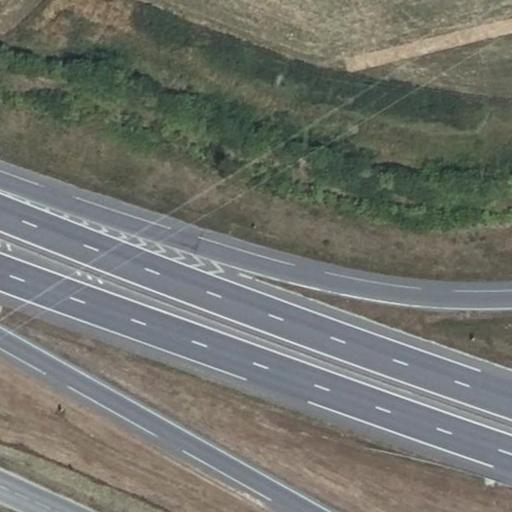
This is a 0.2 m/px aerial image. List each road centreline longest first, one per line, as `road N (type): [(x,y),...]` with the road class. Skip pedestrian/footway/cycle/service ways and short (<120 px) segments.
road 1 (motorway): [(511,399),(201,292),(0,212)]
road 2 (motorway): [(0,271),(511,452)]
road 3 (motorway): [(511,298),(425,299),(345,287),(0,196)]
road 4 (motorway): [(0,334),(311,511)]
